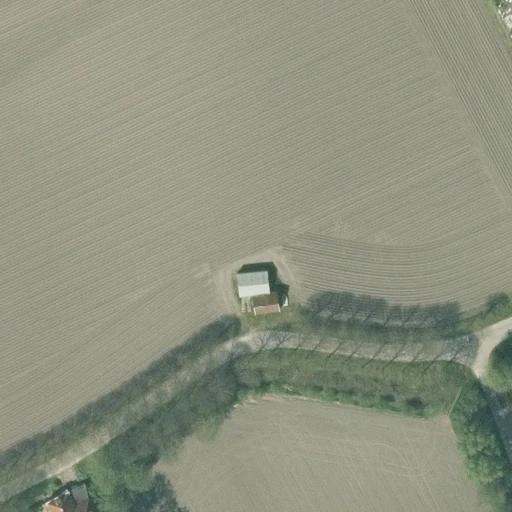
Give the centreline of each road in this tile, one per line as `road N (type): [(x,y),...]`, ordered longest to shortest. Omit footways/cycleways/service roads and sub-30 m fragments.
road 1 (unclassified): [(0,490),(96,441),(239,343),(297,338),(403,353),(471,341)]
road 2 (residential): [(471,341),(511,455)]
